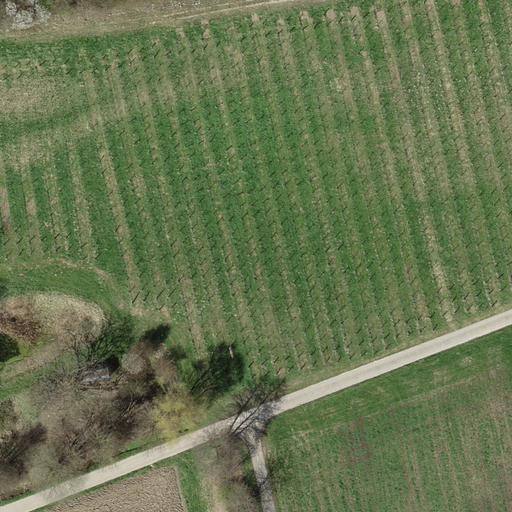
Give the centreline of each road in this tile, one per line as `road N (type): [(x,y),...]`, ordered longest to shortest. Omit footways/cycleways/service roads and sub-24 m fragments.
road 1 (track): [(248,421),(511,318)]
road 2 (track): [(8,511),(248,421)]
